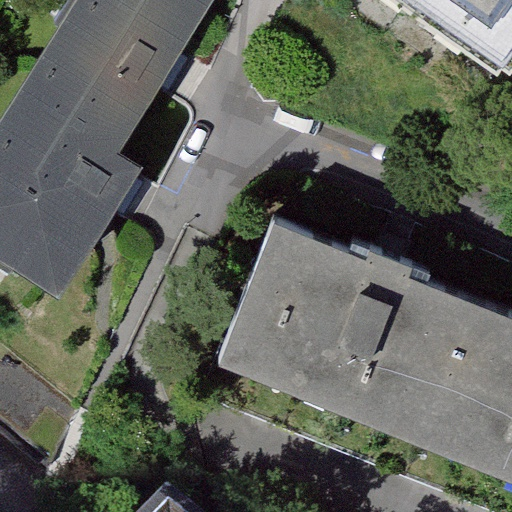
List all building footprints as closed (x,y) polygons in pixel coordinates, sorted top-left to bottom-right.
[(216,0),(77,0),(20,92),(121,154),(216,0)] [(511,0),(433,0),(511,53),(511,0)] [(121,154),(20,92),(0,124),(0,251),(64,292),(143,168),(121,154)] [(430,262),(349,229),(344,240),(272,210),(217,345),(432,432),(486,298),(425,273),(430,262)] [(511,307),(486,298),(432,432),(511,464),(511,307)]
